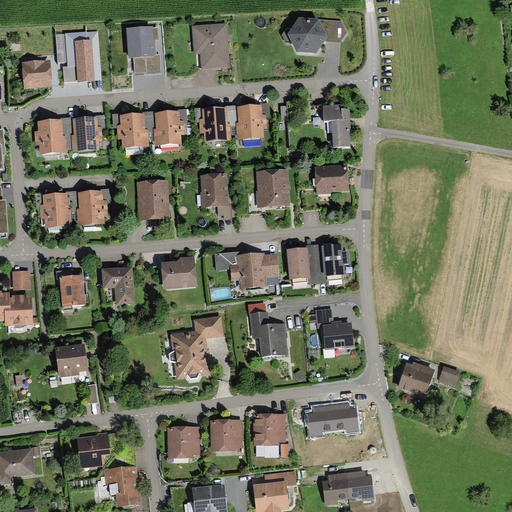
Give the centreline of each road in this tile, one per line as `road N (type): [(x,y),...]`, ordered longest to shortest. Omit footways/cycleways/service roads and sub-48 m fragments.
road 1 (residential): [(20,122),(50,103),(374,80)]
road 2 (residential): [(24,255),(364,228)]
road 3 (residential): [(147,413),(379,382)]
road 4 (residential): [(379,382),(364,228)]
road 5 (residential): [(0,433),(147,413)]
road 6 (residential): [(370,132),(511,154)]
road 7 (residential): [(24,255),(20,122)]
road 8 (residential): [(411,511),(379,382)]
